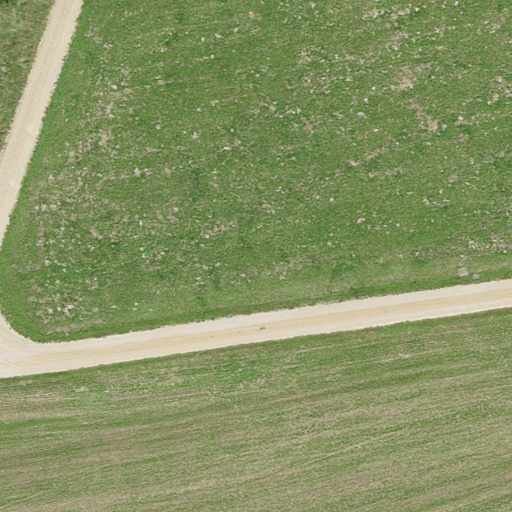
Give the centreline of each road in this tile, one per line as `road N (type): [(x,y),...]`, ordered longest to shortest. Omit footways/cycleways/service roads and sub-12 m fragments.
road 1 (track): [(0,346),(511,291)]
road 2 (track): [(0,237),(80,0)]
